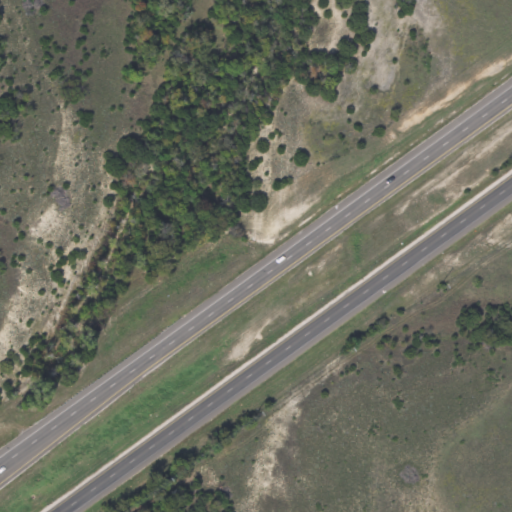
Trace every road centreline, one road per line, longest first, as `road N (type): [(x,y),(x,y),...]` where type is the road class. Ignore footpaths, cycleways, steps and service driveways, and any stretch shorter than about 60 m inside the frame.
road 1 (trunk): [(511,91),(0,462)]
road 2 (trunk): [(61,511),(511,184)]
